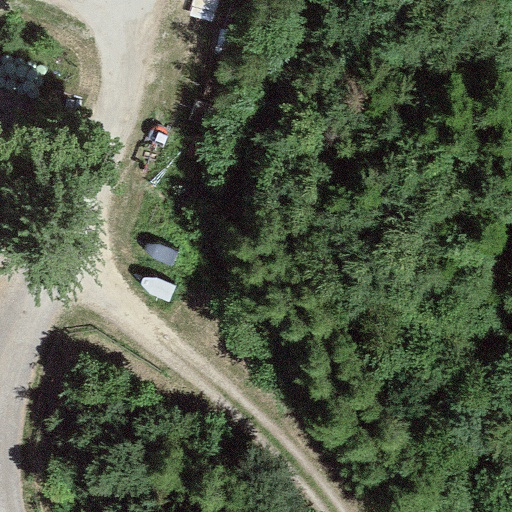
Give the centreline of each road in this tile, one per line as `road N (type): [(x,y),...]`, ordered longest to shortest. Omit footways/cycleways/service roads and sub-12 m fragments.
road 1 (track): [(14,511),(13,375),(140,0)]
road 2 (track): [(339,511),(321,483),(238,402),(55,263)]
